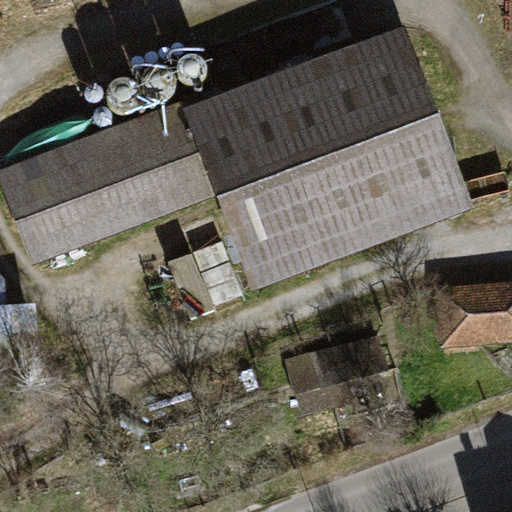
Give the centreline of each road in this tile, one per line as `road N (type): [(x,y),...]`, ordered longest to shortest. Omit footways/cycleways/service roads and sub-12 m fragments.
road 1 (track): [(0,464),(150,362),(422,260),(511,242)]
road 2 (track): [(0,70),(225,0)]
road 3 (track): [(131,371),(19,269),(0,239)]
road 4 (tertiary): [(340,511),(511,449)]
road 5 (track): [(431,0),(451,19),(484,90),(511,126)]
